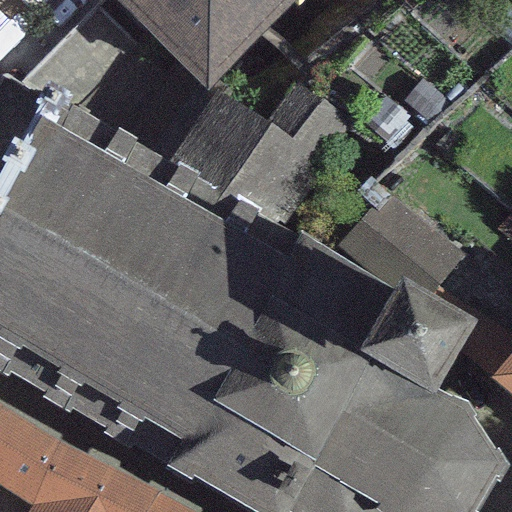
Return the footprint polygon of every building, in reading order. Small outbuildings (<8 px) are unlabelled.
[(297,0),(109,0),(208,92),(297,0)] [(401,293),(51,97),(0,180),(0,363),(246,511),(478,511),(508,458),(476,410),(440,387),(463,349),(479,321),(406,275),(401,293)] [(511,352),(489,379),(511,399),(511,352)] [(148,511),(159,494),(0,401),(0,488),(33,509),(30,511),(148,511)] [(193,511),(159,494),(148,511),(193,511)]
